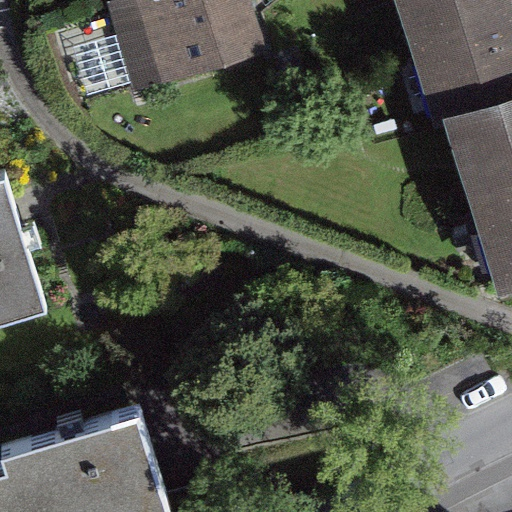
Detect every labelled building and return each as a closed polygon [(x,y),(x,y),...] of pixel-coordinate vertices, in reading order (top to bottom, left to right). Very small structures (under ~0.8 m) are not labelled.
[(269,44),(253,0),(110,0),(109,1),(140,89),(269,44)] [(511,64),(511,0),(394,0),(430,95),(511,64)] [(511,257),(511,64),(430,95),(493,265),(511,257)] [(0,141),(0,328),(59,307),(0,141)] [(170,511),(177,510),(136,391),(0,436),(0,511),(170,511)]
